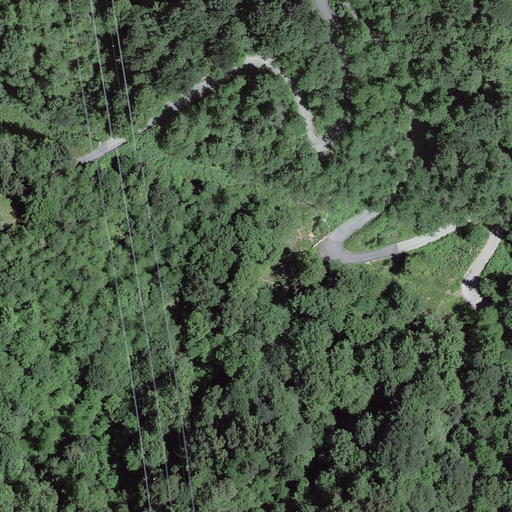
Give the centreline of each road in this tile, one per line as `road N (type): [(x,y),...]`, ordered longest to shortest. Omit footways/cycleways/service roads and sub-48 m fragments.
road 1 (residential): [(511,312),(470,304),(466,293),(497,240),(489,216),(470,215),(374,257),(348,256),(339,245),(351,222),(377,206),(411,163),(415,124),(375,36),(348,0)]
road 2 (residential): [(320,0),(342,53),(333,139),(321,152),(306,142),(284,73),(257,58),(68,167),(0,140)]
